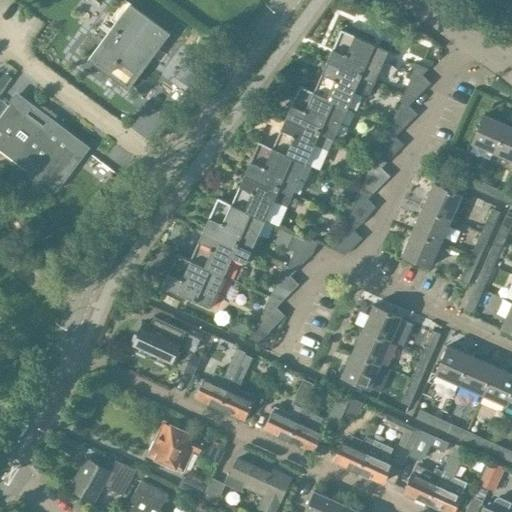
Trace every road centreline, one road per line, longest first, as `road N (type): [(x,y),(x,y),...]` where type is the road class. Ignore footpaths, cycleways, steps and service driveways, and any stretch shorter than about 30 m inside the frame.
road 1 (secondary): [(69,352),(75,307),(111,239),(290,0)]
road 2 (residential): [(69,352),(417,511)]
road 3 (residential): [(357,274),(466,36)]
road 4 (unknown): [(167,163),(0,25)]
road 5 (residential): [(511,346),(357,274)]
road 6 (residential): [(279,351),(322,259),(357,274)]
road 7 (secondary): [(3,465),(69,352)]
